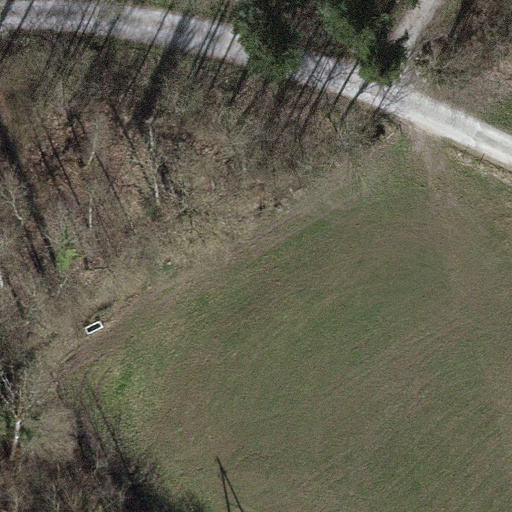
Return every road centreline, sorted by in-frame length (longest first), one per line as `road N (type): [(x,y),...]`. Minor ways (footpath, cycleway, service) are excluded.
road 1 (track): [(377,91),(125,18),(0,15)]
road 2 (track): [(511,151),(377,91)]
